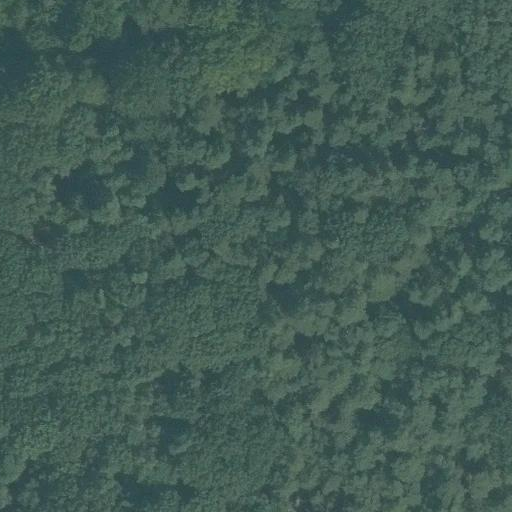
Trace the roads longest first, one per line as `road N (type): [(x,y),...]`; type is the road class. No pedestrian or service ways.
road 1 (track): [(107,511),(0,252)]
road 2 (track): [(0,49),(209,0)]
